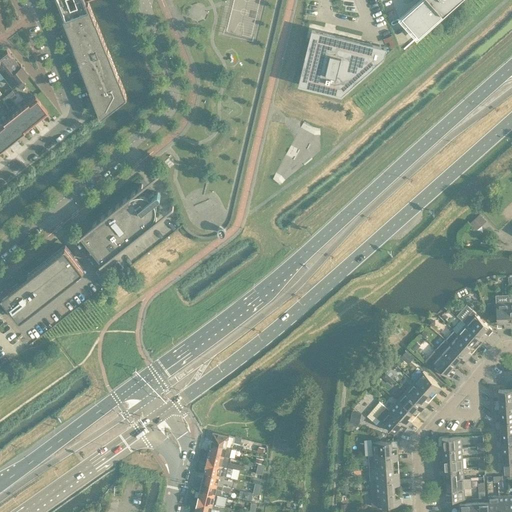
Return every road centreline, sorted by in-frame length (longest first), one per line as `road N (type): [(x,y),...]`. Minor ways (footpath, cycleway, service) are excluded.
road 1 (trunk): [(511,66),(271,282),(142,379)]
road 2 (trunk): [(168,411),(511,121)]
road 3 (tertiary): [(142,0),(171,73),(168,109),(0,248)]
road 4 (residential): [(40,14),(77,111),(0,177)]
road 5 (residential): [(421,511),(419,442),(511,347)]
road 6 (trunk): [(142,379),(0,484)]
road 7 (trunk): [(25,511),(150,424)]
